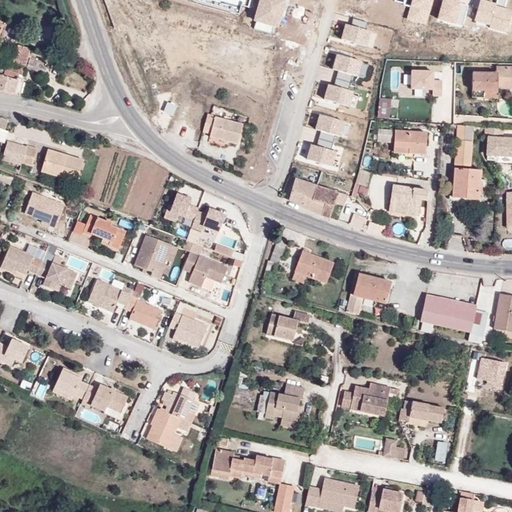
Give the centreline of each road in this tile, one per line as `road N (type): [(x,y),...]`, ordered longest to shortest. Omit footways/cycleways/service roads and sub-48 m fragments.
road 1 (residential): [(235,315),(228,342),(205,365),(169,367),(0,289)]
road 2 (residential): [(511,489),(329,455),(342,362)]
road 3 (tertiary): [(272,208),(379,246),(511,266)]
road 4 (residential): [(235,315),(10,220)]
road 5 (residential): [(272,208),(331,0)]
road 6 (tertiary): [(129,112),(194,172),(272,208)]
road 7 (residential): [(129,112),(85,123),(0,102)]
road 8 (tertiary): [(129,112),(82,0)]
